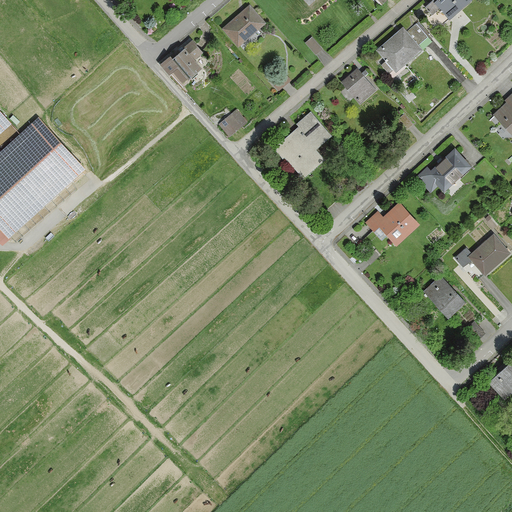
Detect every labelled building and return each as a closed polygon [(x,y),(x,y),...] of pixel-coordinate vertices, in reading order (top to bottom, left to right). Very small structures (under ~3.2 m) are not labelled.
[(433,0),(425,7),(430,13),(423,19),(432,29),(438,24),(443,24),(471,0),(433,0)] [(249,5),(222,29),(238,47),(265,22),(249,5)] [(428,37),(416,24),(407,32),(402,27),(376,50),(385,60),(377,67),(388,80),(422,50),(418,45),(428,37)] [(316,55),(322,50),(311,38),(305,43),(316,55)] [(168,75),(172,72),(182,84),(200,67),(194,60),(202,52),(191,40),(171,58),(168,55),(158,64),(168,75)] [(356,68),(341,81),(359,103),(374,90),(356,68)] [(493,115),(511,135),(511,93),(503,101),(505,104),(493,115)] [(0,132),(11,122),(0,109),(0,132)] [(237,110),(218,125),(228,137),(246,121),(237,110)] [(296,125),(298,127),(273,148),(300,179),(323,159),(315,149),(330,135),(310,112),(296,125)] [(399,118),(408,129),(413,125),(404,114),(399,118)] [(46,120),(0,159),(0,227),(13,243),(93,174),(46,120)] [(427,166),(415,177),(431,194),(438,187),(444,193),(472,167),(454,148),(430,170),(427,166)] [(316,203),(325,212),(340,198),(332,189),(316,203)] [(377,211),(365,221),(374,232),(378,228),(396,247),(419,225),(398,202),(382,217),(377,211)] [(494,233),(472,253),(466,246),(454,257),(463,268),(471,261),(484,276),(511,252),(494,233)] [(441,275),(424,291),(448,317),(465,302),(441,275)] [(474,322),(467,329),(478,341),(486,334),(474,322)] [(511,360),(489,381),(505,399),(511,392),(511,360)]
